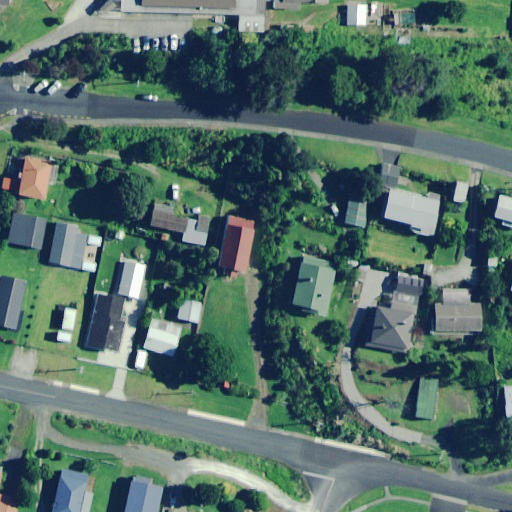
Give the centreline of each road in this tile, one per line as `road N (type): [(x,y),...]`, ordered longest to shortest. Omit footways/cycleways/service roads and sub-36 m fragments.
road 1 (residential): [(511,159),(296,119),(0,100)]
road 2 (residential): [(0,385),(337,458)]
road 3 (residential): [(337,458),(461,490)]
